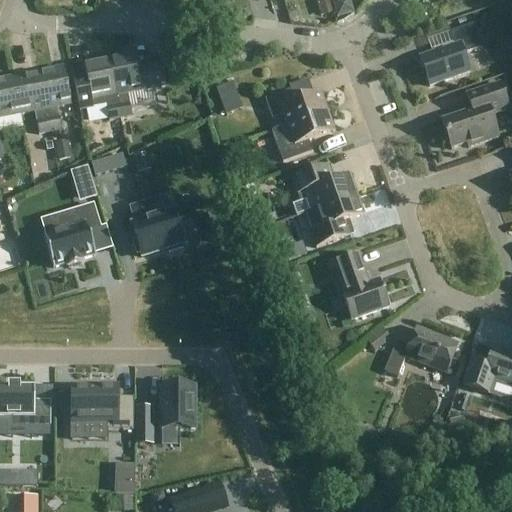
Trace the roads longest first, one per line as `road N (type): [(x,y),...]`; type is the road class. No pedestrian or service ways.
road 1 (residential): [(0,358),(145,353),(206,367),(224,387),(275,511)]
road 2 (residential): [(23,21),(176,24),(313,42),(344,35)]
road 3 (residential): [(497,313),(511,265),(474,170),(399,197)]
road 4 (residential): [(344,35),(399,197)]
road 5 (residential): [(399,197),(430,277),(463,303),(497,313)]
